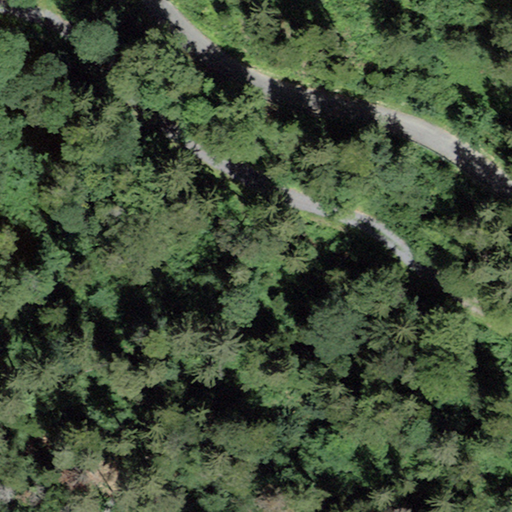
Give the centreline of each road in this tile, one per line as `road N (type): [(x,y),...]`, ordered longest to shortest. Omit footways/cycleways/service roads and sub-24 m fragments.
road 1 (track): [(511,327),(361,223),(269,189),(178,137),(63,32),(0,8)]
road 2 (unclassified): [(511,190),(408,125),(239,74),(153,0)]
